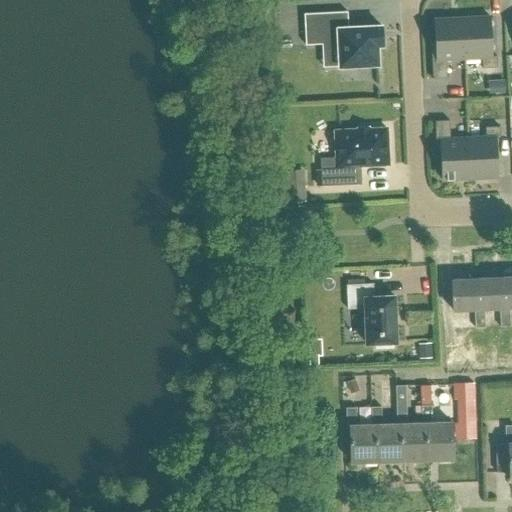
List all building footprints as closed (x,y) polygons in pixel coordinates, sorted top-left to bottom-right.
[(339,67),(377,65),(376,46),(382,46),(381,27),(348,28),(347,12),(304,14),(305,45),(338,44),(339,67)] [(492,57),(490,17),(462,18),(464,59),(482,59),(482,69),(497,68),(496,57),(492,57)] [(464,59),(462,18),(434,20),(435,42),(431,42),(433,79),(447,79),(446,60),(464,59)] [(470,179),(468,138),(450,139),(449,120),(434,121),(436,159),(441,158),(442,181),(470,179)] [(485,137),(468,138),(470,179),(497,178),(495,138),(500,138),(499,127),(485,127),(485,137)] [(388,165),(386,129),(335,131),(336,166),(320,167),(321,186),(361,185),(360,166),(388,165)] [(285,171),(287,203),(305,202),(304,170),(285,171)] [(511,277),(501,278),(502,316),(511,315),(511,277)] [(501,278),(475,279),(477,317),(502,316),(501,278)] [(475,279),(450,280),(451,319),(477,317),(475,279)] [(373,284),(346,285),(347,309),(364,308),(366,344),(376,343),(376,348),(392,347),(392,343),(398,343),(396,296),(374,297),(373,284)] [(491,357),(480,358),(481,370),(492,369),(491,357)] [(480,358),(469,358),(469,365),(470,371),(481,370),(480,358)] [(355,380),(346,383),(350,394),(359,391),(355,380)] [(474,383),(453,384),(453,400),(474,399),(474,383)] [(406,386),(396,386),(397,424),(400,424),(402,460),(427,459),(425,423),(422,423),(407,423),(406,386)] [(431,405),(422,405),(422,423),(425,423),(427,459),(452,458),(451,422),(432,422),(431,405)] [(382,406),(371,407),(372,424),(375,424),(377,461),(402,460),(400,424),(397,424),(383,424),(382,406)] [(356,407),(346,408),(346,426),(349,426),(351,461),(377,461),(375,424),(372,424),(356,425),(356,407)] [(475,423),(454,423),(455,440),(476,439),(475,423)] [(511,424),(505,425),(506,444),(496,444),(497,472),(510,472),(511,480),(511,479),(511,424)]
